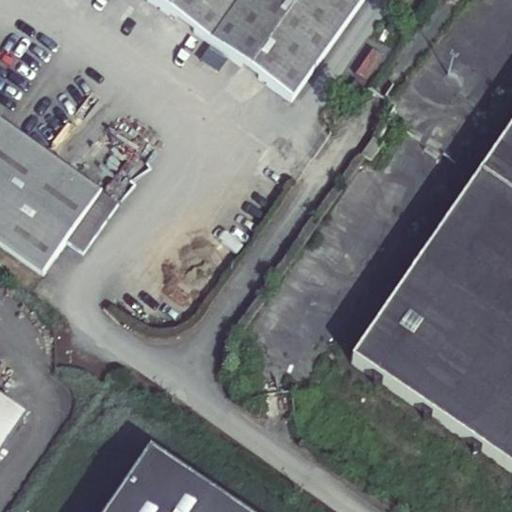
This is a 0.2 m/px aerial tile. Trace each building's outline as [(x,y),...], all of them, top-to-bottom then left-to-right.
[(365,0),(145,0),(291,104),(365,0)] [(0,246),(43,277),(101,196),(0,123),(0,246)] [(511,128),(474,184),(511,211),(511,128)] [(370,164),(382,148),(372,141),(360,157),(370,164)] [(511,211),(474,184),(415,268),(407,269),(409,278),(347,367),(368,381),(370,389),(378,388),(417,415),(419,424),(427,422),(467,449),(469,458),(477,457),(511,480),(511,211)] [(0,452),(22,421),(0,405),(0,452)] [(227,511),(150,458),(111,511),(227,511)]
